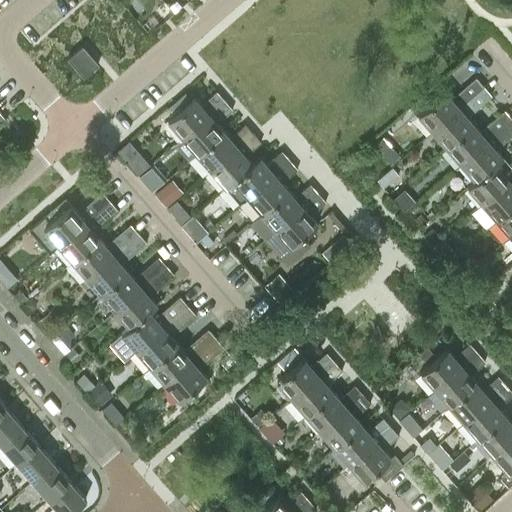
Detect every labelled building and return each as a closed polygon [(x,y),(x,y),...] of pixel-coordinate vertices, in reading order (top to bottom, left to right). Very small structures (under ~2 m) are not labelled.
[(176,0),(175,0),(168,6),(173,11),(181,5),(176,0)] [(82,76),(97,63),(81,44),(66,58),(82,76)] [(431,130),(482,86),(474,77),(450,97),(444,90),(416,114),(431,130)] [(467,117),(491,96),(482,86),(431,130),(446,147),(473,124),(467,117)] [(182,137),(224,101),(216,91),(201,104),(194,96),(167,119),(182,137)] [(217,122),(232,110),(224,101),(182,137),(196,153),(223,130),(217,122)] [(460,164),(511,119),(504,111),(480,131),(473,124),(446,147),(460,164)] [(495,149),(511,134),(511,119),(460,164),(475,180),(495,163),(502,157),(495,149)] [(210,170),(252,133),(244,124),(229,136),(223,130),(196,153),(210,170)] [(246,155),(260,143),(252,133),(210,170),(224,186),(225,184),(252,162),(246,155)] [(128,139),(116,149),(131,167),(144,157),(128,139)] [(383,156),(389,164),(399,155),(391,148),(383,156)] [(246,196),(288,160),(280,150),(264,163),(258,156),(252,162),(225,184),(239,201),(245,196),(246,196)] [(482,203),(511,176),(511,161),(508,164),(502,157),(495,163),(475,180),(468,187),(482,203)] [(281,182),(296,169),(288,160),(246,196),(260,213),(287,190),(281,182)] [(151,163),(138,175),(152,191),(165,180),(151,163)] [(389,180),(382,173),(376,179),(383,187),(389,180)] [(511,176),(482,203),(496,219),(511,204),(511,176)] [(171,182),(155,195),(165,206),(166,207),(175,200),(181,194),(181,193),(171,182)] [(275,230),(317,193),(308,184),(293,197),(287,190),(260,213),(275,230)] [(48,252),(57,244),(109,200),(101,191),(76,212),(64,197),(27,228),(48,252)] [(309,216),(324,202),(317,193),(275,230),(288,246),(315,223),(309,216)] [(92,229),(116,209),(109,200),(57,244),(71,260),(98,236),(92,229)] [(166,207),(166,208),(180,224),(189,216),(175,200),(166,207)] [(511,236),(511,234),(511,204),(496,219),(511,236)] [(420,213),(414,218),(421,225),(427,220),(420,213)] [(203,235),(206,232),(193,216),(183,225),(196,241),(197,240),(203,235)] [(85,276),(136,232),(128,223),(105,243),(98,236),(71,260),(85,276)] [(431,228),(423,235),(432,246),(441,238),(431,228)] [(120,262),(144,241),(136,232),(85,276),(99,293),(127,269),(120,262)] [(206,233),(200,238),(207,246),(213,241),(206,233)] [(229,233),(217,244),(221,248),(233,237),(229,233)] [(329,245),(318,256),(325,263),(331,258),(336,253),(329,245)] [(443,249),(439,252),(440,255),(444,260),(451,255),(448,250),(443,249)] [(113,310),(165,265),(156,255),(133,276),(127,269),(99,293),(113,310)] [(462,262),(455,267),(463,276),(471,268),(464,260),(462,262)] [(150,297),(174,276),(165,265),(113,310),(128,327),(149,310),(156,304),(150,297)] [(275,274),(264,284),(279,302),(293,289),(284,278),(281,281),(275,274)] [(14,296),(21,303),(27,297),(21,290),(14,296)] [(487,311),(496,303),(487,294),(479,302),(487,311)] [(35,300),(32,296),(23,303),(30,310),(35,306),(35,300)] [(135,350),(186,305),(179,297),(155,317),(149,310),(128,327),(121,333),(135,350)] [(511,318),(511,317),(501,304),(490,313),(501,327),(511,318)] [(170,334),(194,314),(186,305),(135,350),(149,366),(177,342),(170,334)] [(38,320),(46,329),(53,322),(45,313),(38,320)] [(163,383),(215,339),(207,329),(183,350),(177,342),(149,366),(163,383)] [(64,352),(72,346),(61,334),(53,340),(64,352)] [(199,368),(223,348),(215,339),(163,383),(178,400),(206,376),(199,368)] [(434,389),(476,352),(468,343),(454,356),(446,348),(419,372),(434,389)] [(64,352),(72,361),(72,362),(80,356),(72,346),(64,352)] [(424,351),(415,358),(420,364),(429,356),(424,351)] [(291,398),(333,361),(325,352),(310,366),(302,358),(276,381),(291,398)] [(469,375),(484,362),(476,352),(434,389),(447,404),(474,380),(469,375)] [(324,383),(340,369),(333,361),(291,398),(305,415),(332,392),(324,383)] [(87,392),(94,385),(84,373),(76,379),(87,392)] [(462,421),(504,385),(496,376),(482,389),(474,380),(447,404),(462,421)] [(88,391),(100,405),(112,394),(100,381),(88,391)] [(320,431),(362,394),(353,385),(338,398),(332,392),(305,415),(320,431)] [(498,407),(511,394),(511,393),(504,385),(462,421),(477,438),(504,414),(498,407)] [(355,418),(371,404),(362,394),(320,431),(334,447),(360,425),(355,418)] [(0,443),(21,424),(5,406),(0,411),(0,443)] [(261,410),(250,419),(257,426),(267,417),(261,410)] [(491,454),(511,435),(511,420),(511,422),(504,414),(477,438),(491,454)] [(348,464),(390,427),(382,417),(366,431),(360,425),(334,447),(348,464)] [(0,443),(16,462),(37,443),(21,424),(0,443)] [(381,449),(398,435),(390,427),(348,464),(362,480),(388,457),(381,449)] [(511,435),(491,454),(506,471),(500,477),(508,486),(511,482),(511,435)] [(428,436),(420,443),(427,451),(435,444),(428,436)] [(32,480),(53,461),(37,443),(16,462),(32,480)] [(438,444),(426,453),(432,460),(443,450),(438,444)] [(463,451),(450,463),(456,470),(470,458),(463,451)] [(47,498),(69,479),(53,461),(32,480),(47,498)] [(59,511),(68,511),(85,497),(69,479),(47,498),(59,511)] [(492,498),(479,483),(466,494),(479,509),(492,498)] [(277,496),(272,500),(263,490),(238,511),(292,511),(307,500),(299,491),(284,504),(277,496)] [(311,511),(315,509),(307,500),(292,511),(311,511)]
